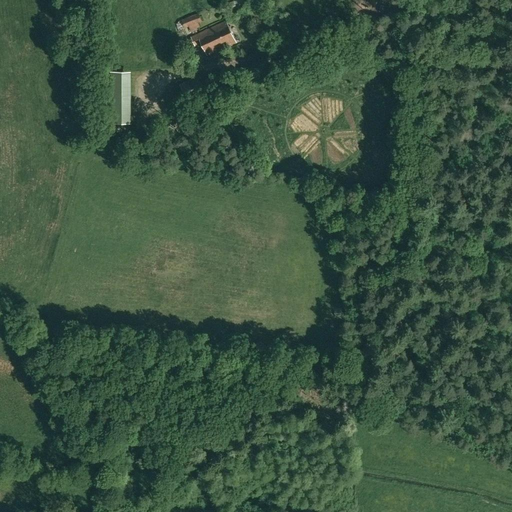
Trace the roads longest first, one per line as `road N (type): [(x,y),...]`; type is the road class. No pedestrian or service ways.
road 1 (track): [(424,57),(416,261)]
road 2 (track): [(416,261),(370,268),(374,357)]
